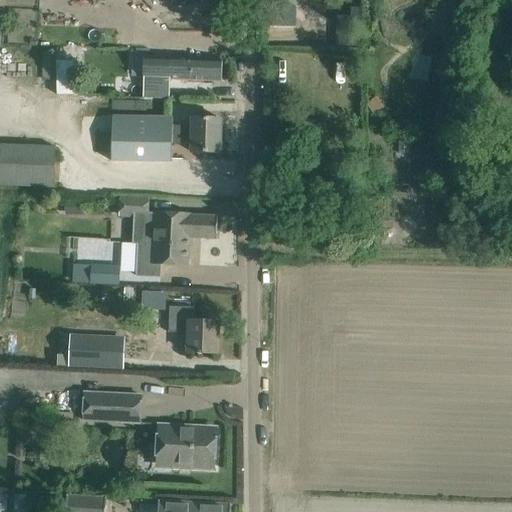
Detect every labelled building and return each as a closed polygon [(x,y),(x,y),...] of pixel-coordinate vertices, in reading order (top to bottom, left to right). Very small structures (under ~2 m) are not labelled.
[(351,8),(351,19),(363,19),(363,9),(351,8)] [(464,30),(464,11),(444,11),(444,30),(464,30)] [(172,82),(202,82),(222,83),(223,61),(203,60),(147,59),(146,101),(172,102),(172,82)] [(221,120),(201,119),(191,121),(191,129),(171,129),(171,120),(110,119),(109,163),(152,163),(172,163),(172,145),(192,145),(192,153),(220,154),(221,120)] [(0,187),(54,189),(55,151),(0,149),(0,187)] [(161,265),(168,265),(188,266),(189,239),(217,240),(218,217),(143,214),(144,200),(121,199),(120,217),(135,217),(133,245),(138,245),(137,277),(160,278),(161,265)] [(85,214),(84,201),(66,201),(67,214),(85,214)] [(95,268),(95,286),(115,286),(119,287),(119,269),(95,268)] [(194,308),(174,308),(168,307),(167,336),(188,336),(187,354),(199,354),(199,355),(202,355),(202,354),(218,355),(219,323),(194,322),(194,308)] [(71,338),(70,368),(120,370),(121,340),(71,338)] [(58,356),(57,367),(70,368),(71,356),(58,356)] [(84,421),(140,424),(142,396),(86,393),(84,421)] [(173,467),(180,467),(198,468),(198,464),(213,465),(213,469),(214,469),(216,431),(181,429),(181,427),(160,426),(158,458),(173,459),(173,467)] [(68,498),(66,511),(105,511),(107,500),(68,498)] [(230,511),(231,506),(211,505),(161,502),(160,511),(230,511)]
